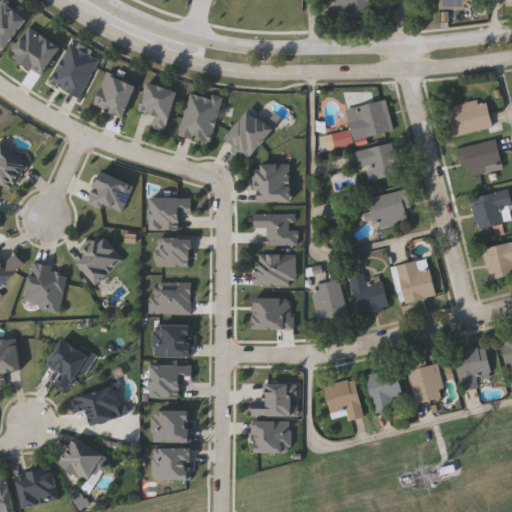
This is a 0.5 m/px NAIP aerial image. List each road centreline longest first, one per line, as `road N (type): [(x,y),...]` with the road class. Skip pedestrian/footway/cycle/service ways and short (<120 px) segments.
road 1 (secondary): [(511,33),(409,47),(235,48),(169,31),(107,0)]
road 2 (secondary): [(61,0),(122,38),(235,71),(410,70)]
road 3 (residential): [(223,179),(222,511)]
road 4 (residential): [(474,319),(410,70),(408,0)]
road 5 (residential): [(511,309),(315,355),(224,354)]
road 6 (residential): [(0,85),(84,137),(223,179)]
